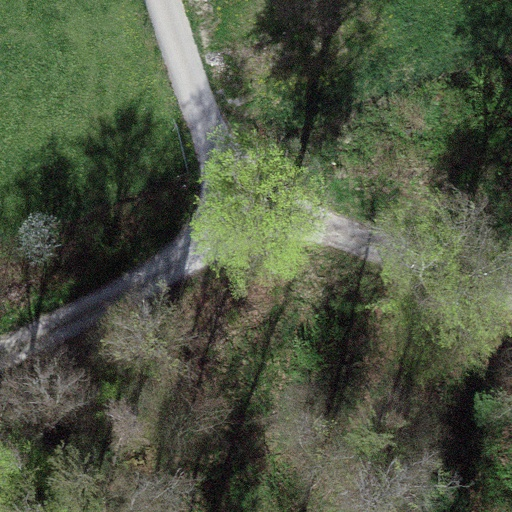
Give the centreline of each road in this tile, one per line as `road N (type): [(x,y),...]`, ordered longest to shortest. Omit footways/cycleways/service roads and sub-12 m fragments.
road 1 (track): [(213,177),(250,204),(511,297)]
road 2 (track): [(213,177),(209,213),(174,258),(0,357)]
road 3 (unclassified): [(160,0),(213,177)]
